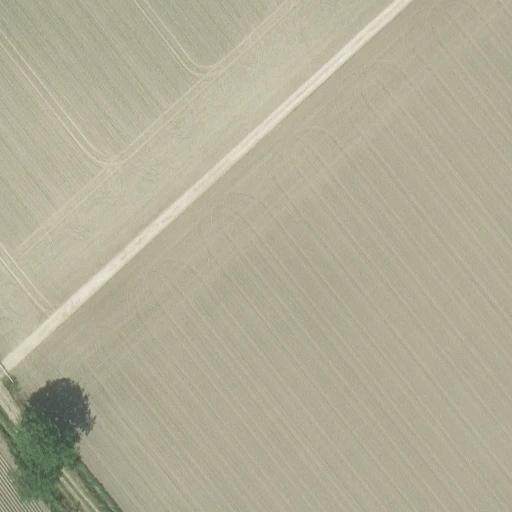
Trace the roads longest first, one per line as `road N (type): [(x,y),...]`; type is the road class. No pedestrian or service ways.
road 1 (track): [(411,0),(0,374)]
road 2 (track): [(0,395),(90,511)]
